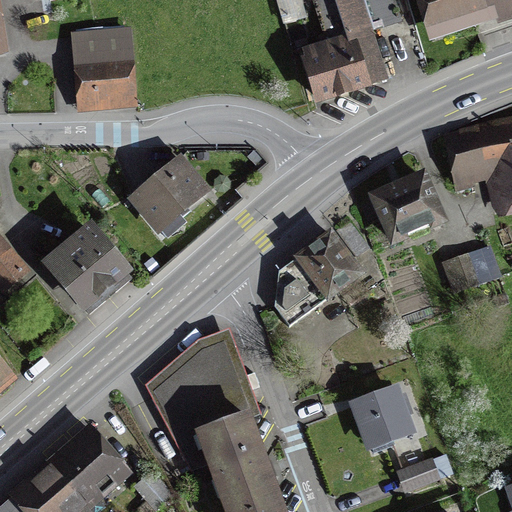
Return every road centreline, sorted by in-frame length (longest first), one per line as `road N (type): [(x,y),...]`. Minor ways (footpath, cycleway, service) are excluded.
road 1 (residential): [(0,138),(152,134),(236,119),(268,129),(318,172)]
road 2 (primary): [(0,453),(213,265)]
road 3 (residential): [(213,265),(261,353),(318,511)]
road 4 (primary): [(318,172),(408,117),(511,74)]
road 5 (primary): [(213,265),(318,172)]
